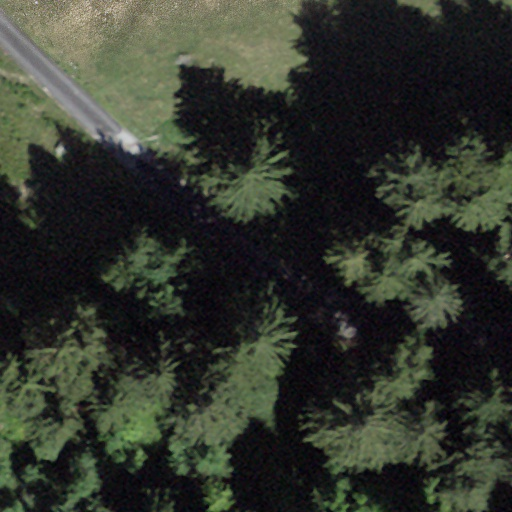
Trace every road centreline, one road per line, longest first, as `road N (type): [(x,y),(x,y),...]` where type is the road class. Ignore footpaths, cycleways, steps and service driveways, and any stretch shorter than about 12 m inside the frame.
road 1 (track): [(511,338),(317,309),(72,106),(0,26)]
road 2 (track): [(511,138),(219,228)]
